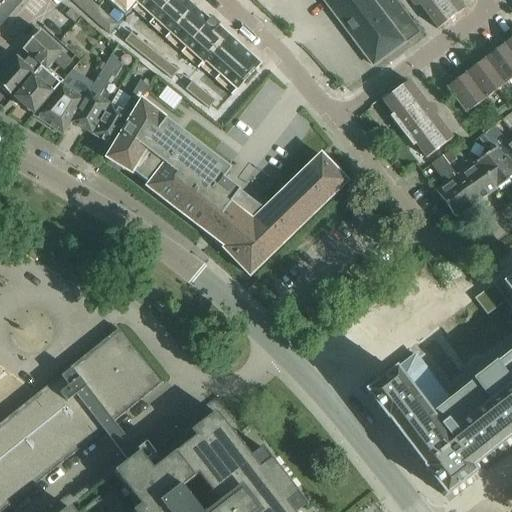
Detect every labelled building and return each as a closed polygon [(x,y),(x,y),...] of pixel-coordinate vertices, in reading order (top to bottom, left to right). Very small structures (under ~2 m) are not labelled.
[(0,0),(0,25),(22,0),(0,0)] [(88,0),(73,0),(71,2),(109,35),(117,25),(108,17),(88,0)] [(135,0),(113,0),(125,11),(135,0)] [(139,0),(139,1),(155,17),(171,31),(194,7),(186,0),(139,0)] [(417,33),(391,0),(322,0),(372,66),(417,33)] [(427,0),(419,7),(437,30),(463,10),(455,0),(427,0)] [(194,7),(171,31),(187,46),(203,61),(205,59),(227,34),(211,20),(210,21),(194,7)] [(70,10),(64,16),(73,24),(79,18),(70,10)] [(115,10),(108,17),(117,25),(124,18),(115,10)] [(39,32),(27,44),(51,66),(54,63),(64,72),(72,63),(62,54),(62,53),(54,45),(39,32)] [(125,32),(118,40),(127,48),(134,39),(125,32)] [(227,34),(205,59),(220,74),(237,89),(260,64),(243,49),(227,34)] [(134,39),(127,48),(135,53),(141,45),(134,39)] [(51,66),(27,44),(16,57),(35,74),(40,68),(45,73),(51,66)] [(141,45),(135,53),(142,59),(149,50),(141,45)] [(511,56),(504,45),(484,59),(504,85),(511,79),(511,56)] [(149,50),(142,59),(149,65),(156,56),(149,50)] [(156,56),(149,65),(157,70),(163,62),(156,56)] [(35,74),(16,57),(5,69),(25,87),(35,74)] [(110,57),(84,102),(71,123),(92,135),(110,106),(97,99),(111,77),(114,79),(122,68),(110,57)] [(484,59),(465,74),(485,100),(504,85),(484,59)] [(68,75),(59,85),(33,117),(63,136),(71,123),(84,102),(69,92),(74,83),(73,82),(86,67),(80,61),(76,66),(76,67),(68,75)] [(163,62),(157,70),(166,77),(173,69),(163,62)] [(72,63),(64,72),(68,75),(76,67),(76,66),(72,63)] [(35,74),(25,87),(13,100),(33,117),(59,85),(45,73),(40,68),(35,74)] [(25,87),(5,69),(0,75),(0,89),(12,100),(13,99),(13,100),(25,87)] [(485,100),(465,74),(446,89),(465,115),(485,100)] [(110,106),(92,135),(112,147),(136,108),(147,90),(148,87),(139,81),(121,112),(110,106)] [(187,81),(180,89),(189,96),(195,88),(187,81)] [(426,106),(408,82),(382,102),(392,116),(389,118),(397,129),(426,106)] [(195,88),(189,96),(195,101),(202,93),(195,88)] [(202,93),(195,101),(204,108),(211,100),(202,93)] [(140,101),(105,159),(130,175),(132,173),(148,185),(146,188),(224,248),(222,250),(249,277),(346,183),(325,161),(320,156),(264,210),(263,210),(223,179),(230,170),(165,120),(140,101)] [(428,105),(426,106),(397,129),(404,138),(433,115),(435,114),(436,111),(432,105),(428,105)] [(433,115),(404,138),(412,148),(415,146),(426,159),(451,140),(433,115)] [(511,116),(511,115),(501,122),(511,134),(511,116)] [(488,153),(476,162),(496,190),(511,178),(511,167),(484,134),(478,140),(488,153)] [(511,137),(510,139),(500,149),(511,163),(511,137)] [(476,204),(456,176),(442,157),(430,166),(445,185),(434,192),(454,219),(476,204)] [(476,162),(456,176),(476,204),(496,190),(476,162)] [(415,356),(394,371),(364,394),(365,396),(383,420),(385,422),(386,421),(405,447),(423,469),(423,470),(424,472),(442,495),(444,497),(447,495),(448,495),(471,477),(474,474),(470,470),(510,438),(511,439),(511,437),(511,278),(501,287),(511,300),(511,353),(450,401),(415,356)] [(494,286),(475,301),(488,317),(507,302),(494,286)] [(0,511),(1,511),(161,384),(118,330),(0,424),(0,511)] [(292,511),(285,503),(296,495),(297,496),(298,495),(261,447),(259,448),(260,449),(250,458),(215,413),(190,432),(194,438),(151,472),(138,454),(113,474),(139,507),(133,511),(71,511),(69,508),(63,511),(292,511)]
